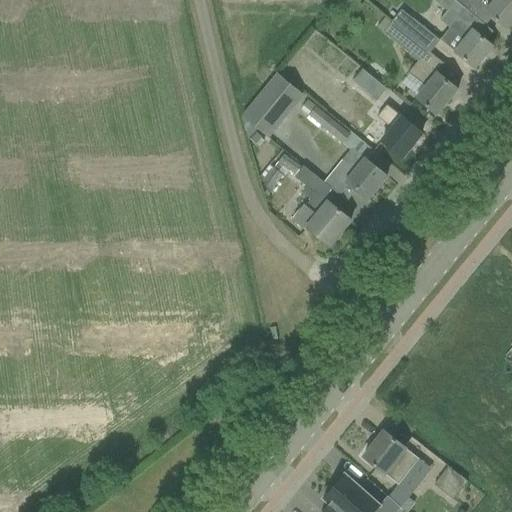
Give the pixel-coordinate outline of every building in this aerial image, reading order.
[(453,0),(436,0),(435,2),(448,11),(448,12),(440,21),(451,29),(450,30),(464,41),(455,52),(454,53),(458,56),(459,57),(475,70),(493,47),(486,41),(493,33),(477,21),(465,10),(453,0)] [(453,0),(465,10),(473,0),(453,0)] [(511,0),(495,0),(486,12),(507,29),(511,23),(511,0)] [(401,10),(392,23),(393,24),(395,25),(430,53),(440,41),(414,20),(403,11),(401,10)] [(385,33),(384,34),(418,62),(408,73),(426,87),(416,99),(422,103),(437,115),(457,90),(437,74),(442,67),(444,65),(430,53),(395,25),(393,24),(392,25),(385,33)] [(352,83),(377,102),(387,90),(362,70),(352,83)] [(247,113),(244,117),(269,137),(303,95),(277,74),(247,113)] [(309,100),(304,106),(305,107),(312,113),(310,116),(311,117),(321,125),(344,143),(352,134),(310,100),(309,100)] [(381,143),(402,159),(422,133),(402,117),(401,118),(386,106),(376,118),(392,130),(381,143)] [(255,132),(249,139),(255,145),(256,144),(260,147),(264,142),(261,139),(262,138),(255,132)] [(342,161),(333,172),(340,177),(339,177),(356,191),(367,200),(387,177),(367,161),(351,149),(351,150),(342,160),(342,161)] [(284,153),(278,162),(296,176),(303,167),(284,153)] [(263,185),(272,192),(284,176),(275,169),(269,165),(262,174),(268,178),(263,185)] [(307,206),(294,220),(305,230),(306,228),(314,235),(330,247),(351,221),(324,199),(331,189),(304,167),(295,177),(317,194),(312,200),(307,206)] [(511,312),(498,301),(483,319),(511,344),(511,343),(511,312)] [(483,319),(467,337),(484,351),(476,360),(496,377),(504,368),(497,362),(511,344),(483,319)] [(511,362),(511,343),(503,355),(511,362)] [(435,375),(420,393),(449,418),(465,399),(472,406),(480,397),(460,380),(452,389),(435,375)] [(420,393),(405,411),(421,425),(414,434),(433,451),(441,442),(434,436),(449,418),(420,393)] [(364,458),(399,485),(419,460),(384,432),(364,458)] [(493,452),(485,461),(492,466),(499,457),(493,452)] [(448,467),(435,485),(453,499),(467,482),(449,468),(448,467)] [(344,473),(321,500),(327,506),(321,511),(376,511),(382,506),(344,473)] [(396,488),(388,498),(400,508),(408,498),(396,488)] [(501,500),(494,510),(496,511),(502,511),(508,505),(501,500)]
